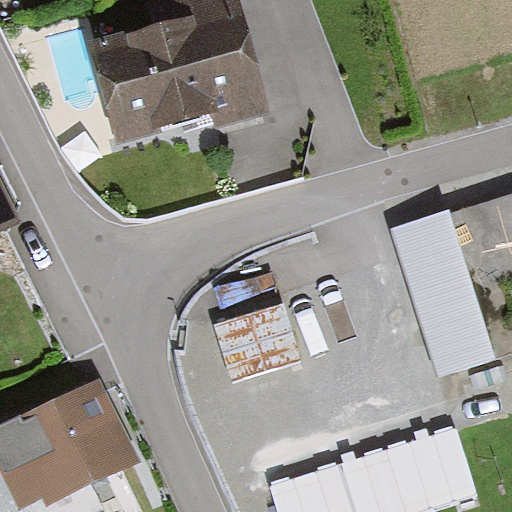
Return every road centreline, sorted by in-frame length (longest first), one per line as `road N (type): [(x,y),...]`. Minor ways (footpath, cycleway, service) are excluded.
road 1 (residential): [(511,146),(61,276)]
road 2 (residential): [(190,511),(61,276)]
road 3 (residential): [(61,276),(0,142)]
